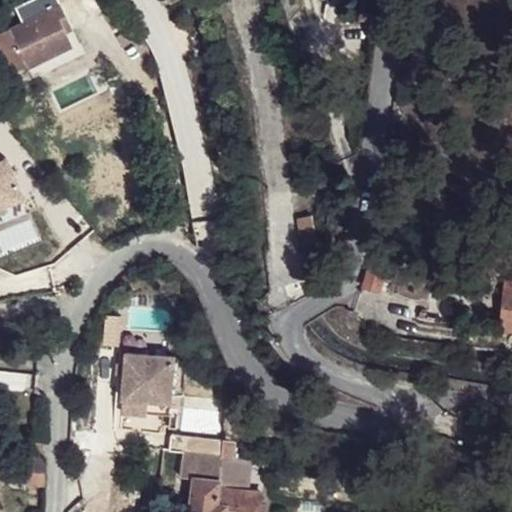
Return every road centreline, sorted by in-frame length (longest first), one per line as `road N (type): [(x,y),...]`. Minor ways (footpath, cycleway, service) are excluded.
road 1 (unclassified): [(59,511),(65,389),(96,290),(142,255),(186,262),(217,293),(239,356),(287,401),(331,418),(366,420),(405,415),(409,406)]
road 2 (unclassified): [(409,406),(407,398),(316,366),(287,320),(342,291),(363,246),(390,0)]
road 3 (unknown): [(186,262),(205,184),(203,132),(183,42),(158,0)]
